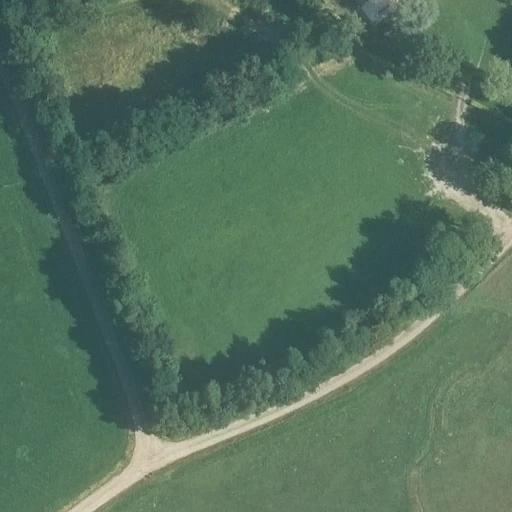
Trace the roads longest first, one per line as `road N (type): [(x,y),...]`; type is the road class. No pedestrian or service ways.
road 1 (track): [(149,460),(383,362),(511,234)]
road 2 (track): [(149,460),(0,52)]
road 3 (track): [(220,0),(260,37),(342,52)]
road 4 (track): [(0,47),(124,0)]
